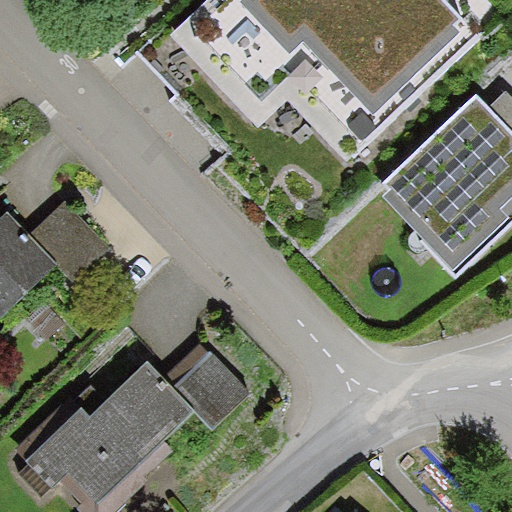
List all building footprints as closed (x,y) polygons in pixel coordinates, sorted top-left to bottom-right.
[(481,37),(444,0),(229,0),(188,42),(258,112),(289,81),(363,154),(481,37)] [(511,229),(511,138),(474,99),(383,188),(393,197),(384,206),(459,282),(511,229)] [(69,204),(32,237),(76,285),(113,252),(69,204)] [(0,329),(59,274),(8,220),(0,226),(0,329)] [(66,324),(46,302),(25,321),(45,343),(66,324)] [(202,350),(170,381),(216,429),(248,399),(202,350)] [(161,445),(193,416),(149,369),(91,424),(83,416),(29,467),(32,469),(23,477),(50,505),(64,491),(83,511),(116,511),(148,482),(143,477),(168,453),(161,445)]
